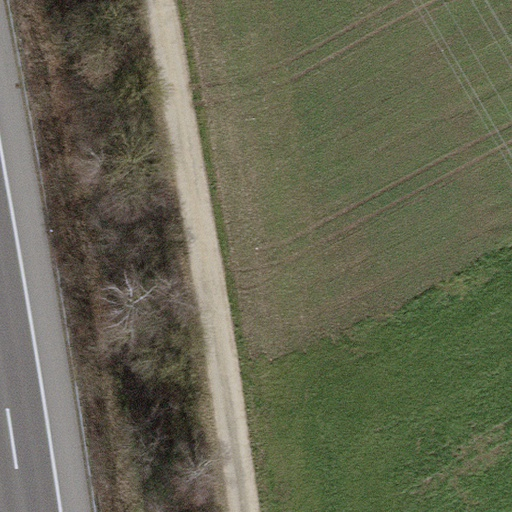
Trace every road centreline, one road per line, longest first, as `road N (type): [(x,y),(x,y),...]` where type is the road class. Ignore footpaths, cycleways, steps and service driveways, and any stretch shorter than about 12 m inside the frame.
road 1 (track): [(241,511),(164,0)]
road 2 (motorway): [(25,511),(0,346)]
